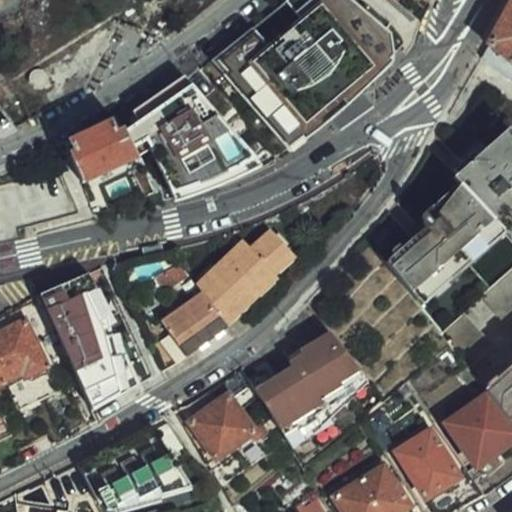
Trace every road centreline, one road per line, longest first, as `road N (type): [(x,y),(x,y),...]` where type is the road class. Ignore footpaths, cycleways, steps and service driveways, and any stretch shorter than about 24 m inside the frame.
road 1 (residential): [(0,484),(163,399),(271,321),(349,240),(405,161)]
road 2 (residential): [(0,258),(208,212),(262,192),(369,128)]
road 3 (residential): [(483,12),(369,128)]
